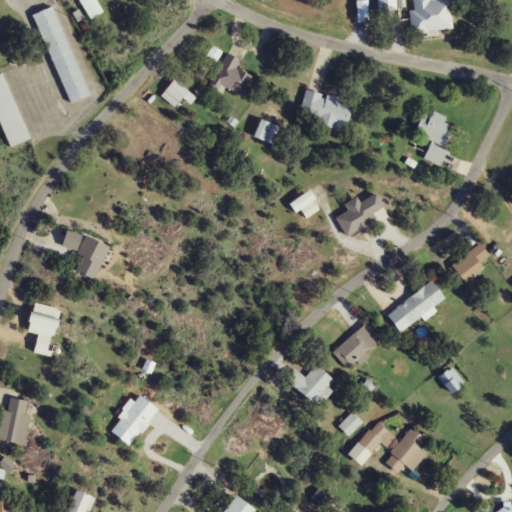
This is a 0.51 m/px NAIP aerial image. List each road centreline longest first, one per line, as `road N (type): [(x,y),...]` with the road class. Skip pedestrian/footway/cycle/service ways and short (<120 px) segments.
road 1 (tertiary): [(156,511),(284,340),(454,206),(507,83)]
road 2 (tertiary): [(0,285),(56,165),(198,0)]
road 3 (tertiary): [(511,83),(281,34),(209,0)]
